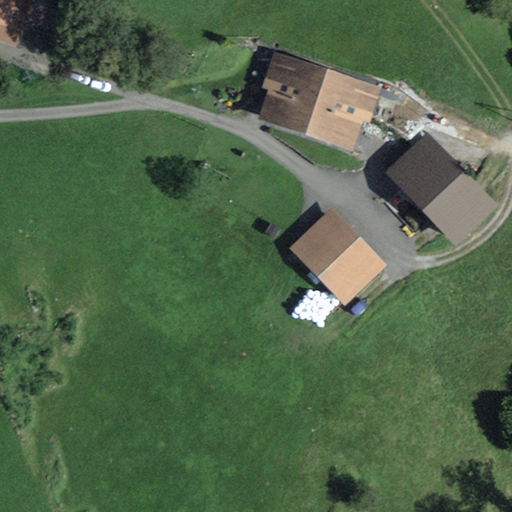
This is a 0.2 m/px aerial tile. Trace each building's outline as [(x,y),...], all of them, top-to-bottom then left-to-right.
[(0,0),(0,35),(13,40),(19,22),(50,32),(60,0),(0,0)] [(279,117),(309,127),(326,78),(272,61),(265,81),(278,86),(269,112),(279,117)] [(367,92),(326,78),(309,127),(350,140),(359,113),(372,117),(379,96),(367,92)] [(459,241),(493,208),(426,139),(404,159),(399,153),(388,164),(393,169),(392,171),(459,241)] [(320,257),(312,264),(346,300),(381,267),(332,216),(305,241),(320,257)]
